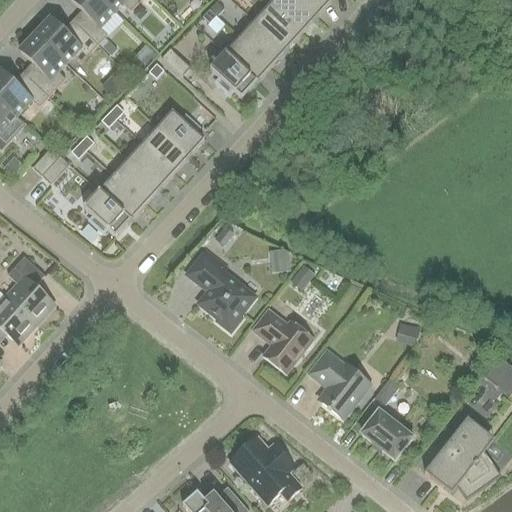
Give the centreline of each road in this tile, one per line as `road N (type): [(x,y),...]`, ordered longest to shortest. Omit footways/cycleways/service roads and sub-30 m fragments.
road 1 (residential): [(117,289),(379,0)]
road 2 (residential): [(256,398),(402,511)]
road 3 (residential): [(117,289),(256,398)]
road 4 (residential): [(0,415),(117,289)]
road 5 (residential): [(256,398),(128,511)]
road 6 (residential): [(0,200),(117,289)]
